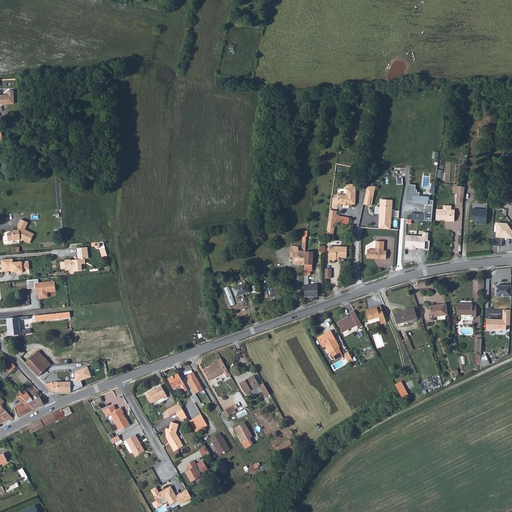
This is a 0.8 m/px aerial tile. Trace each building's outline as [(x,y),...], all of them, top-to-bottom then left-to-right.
[(14,90),(8,90),(8,95),(1,95),(1,91),(0,90),(0,104),(15,104),(14,90)] [(365,202),(370,203),(370,201),(373,184),(368,184),(365,202)] [(409,184),(408,189),(407,189),(406,201),(415,202),(415,203),(424,204),(424,203),(428,203),(428,208),(425,208),(425,214),(432,215),(433,201),(429,200),(429,197),(419,197),(420,192),(417,192),(417,189),(416,189),(416,185),(409,184)] [(358,202),(359,186),(350,185),(349,191),(340,190),(340,200),(346,200),(346,202),(350,202),(351,201),(358,202)] [(393,227),(393,222),(393,213),(391,213),(392,206),(394,206),(394,197),(382,196),(381,213),(386,213),(386,221),(380,221),(380,226),(393,227)] [(330,218),(337,219),(338,208),(332,207),(330,218)] [(478,222),(486,222),(488,208),(473,207),(472,217),(478,217),(478,222)] [(447,222),(457,222),(456,210),(437,210),(438,221),(447,221),(447,222)] [(431,221),(432,215),(425,214),(412,213),(411,220),(431,221)] [(14,229),(9,229),(10,238),(20,237),(21,236),(23,237),(30,240),(34,231),(25,227),(29,220),(21,216),(18,222),(19,226),(13,227),(14,229)] [(335,232),(337,219),(330,218),(328,231),(335,232)] [(511,224),(511,222),(499,221),(498,231),(492,231),(491,244),(504,245),(504,237),(511,238),(511,224)] [(423,237),(406,236),(406,247),(410,248),(410,249),(416,250),(416,248),(424,248),(424,250),(429,250),(429,241),(428,241),(428,233),(423,232),(423,237)] [(379,254),(379,256),(388,256),(389,248),(386,248),(386,239),(378,238),(377,248),(369,247),(369,256),(376,256),(376,254),(379,254)] [(339,253),(341,253),(350,253),(350,243),(332,243),(331,256),(339,256),(339,255),(339,253)] [(83,255),(88,254),(87,244),(77,245),(78,257),(78,258),(76,258),(76,257),(68,258),(68,256),(64,257),(65,259),(60,259),(61,266),(65,265),(66,267),(71,266),(74,268),(82,267),(81,261),(85,261),(85,256),(83,256),(83,255)] [(307,262),(307,249),(300,249),(295,248),(295,247),(292,247),(292,250),(295,250),(295,254),(295,261),(307,262)] [(14,260),(14,256),(2,257),(3,268),(13,267),(13,268),(13,270),(15,270),(15,269),(17,269),(18,270),(19,271),(22,271),(24,269),(24,268),(30,267),(30,258),(14,260)] [(39,276),(28,277),(29,286),(40,285),(40,290),(43,290),(43,295),(51,294),(51,289),(60,288),(58,278),(39,280),(39,276)] [(237,296),(251,291),(248,282),(233,286),(237,296)] [(307,282),(307,294),(320,294),(320,282),(307,282)] [(511,297),(511,286),(497,286),(497,297),(511,297)] [(385,317),(379,301),(371,304),(372,305),(365,307),(368,316),(378,312),(380,319),(385,317)] [(416,313),(413,302),(394,308),(397,318),(416,313)] [(469,304),(459,303),(459,314),(469,315),(469,317),(474,317),(474,306),(469,305),(469,304)] [(447,314),(446,304),(425,307),(427,322),(434,321),(433,317),(447,314)] [(361,322),(353,307),(349,309),(351,311),(337,319),(342,329),(356,321),(357,324),(361,322)] [(38,319),(68,316),(68,310),(37,313),(38,319)] [(503,319),(486,318),(486,329),(505,330),(506,324),(510,324),(510,310),(504,310),(503,319)] [(30,314),(8,316),(10,333),(32,331),(31,327),(21,327),(21,318),(30,317),(30,314)] [(316,334),(319,340),(323,338),(329,348),(328,349),(330,353),(331,353),(339,349),(339,348),(337,344),(338,343),(329,327),(316,334)] [(323,338),(319,340),(321,343),(322,342),(326,350),(328,349),(329,348),(323,338)] [(341,353),(339,349),(331,353),(333,357),(341,353)] [(28,361),(44,378),(55,368),(38,351),(28,361)] [(225,374),(228,372),(219,356),(212,360),(212,361),(201,367),(207,377),(222,368),(225,374)] [(481,366),(491,362),(489,357),(481,361),(481,366)] [(3,373),(6,376),(18,365),(14,362),(3,373)] [(91,377),(86,367),(75,372),(75,383),(91,377)] [(201,386),(191,369),(186,372),(188,376),(187,377),(194,390),(201,386)] [(187,387),(178,371),(168,376),(174,387),(181,383),(185,389),(187,387)] [(262,396),(266,393),(260,381),(257,383),(251,372),(237,380),(242,390),(252,384),(253,385),(255,385),(262,396)] [(398,388),(405,385),(400,376),(393,379),(398,388)] [(70,392),(70,383),(57,382),(57,381),(54,381),(48,384),(53,392),(62,392),(70,392)] [(162,383),(156,386),(146,391),(152,401),(163,394),(165,396),(169,394),(162,383)] [(25,394),(38,406),(40,405),(46,402),(43,395),(36,398),(34,395),(33,395),(29,389),(25,394)] [(18,404),(23,414),(38,406),(25,394),(21,397),(24,401),(18,404)] [(167,408),(171,414),(177,410),(183,407),(180,401),(167,408)] [(0,422),(14,415),(3,403),(2,402),(1,403),(2,405),(0,406),(0,407),(1,409),(0,409),(0,422)] [(119,429),(130,423),(126,416),(125,416),(124,415),(124,413),(122,410),(123,409),(121,405),(116,407),(113,402),(103,407),(106,413),(109,411),(119,429)] [(224,416),(231,412),(227,405),(220,409),(224,416)] [(185,409),(183,407),(177,410),(180,415),(186,412),(185,409)] [(53,412),(18,430),(20,432),(28,429),(30,432),(64,415),(61,409),(53,412)] [(245,409),(236,414),(238,418),(248,414),(245,409)] [(203,425),(207,423),(200,411),(196,414),(197,415),(203,425)] [(196,429),(203,425),(197,415),(190,418),(196,429)] [(176,430),(178,426),(174,418),(169,426),(167,425),(166,427),(167,436),(169,440),(170,439),(171,441),(170,442),(174,450),(183,444),(176,430)] [(242,440),(251,434),(242,420),(232,426),(234,429),(235,428),(242,440)] [(145,450),(136,433),(126,438),(136,455),(145,450)] [(213,435),(223,452),(228,449),(220,436),(219,436),(217,433),(213,435)] [(110,439),(112,443),(120,439),(118,435),(110,439)] [(218,455),(223,452),(213,435),(209,437),(211,441),(210,441),(218,455)] [(285,444),(282,440),(274,445),(276,449),(285,444)] [(205,444),(198,448),(202,454),(208,451),(205,444)] [(190,464),(192,467),(193,470),(191,471),(188,473),(193,482),(203,476),(201,473),(204,471),(205,473),(210,470),(205,461),(200,464),(202,468),(200,470),(198,467),(199,466),(196,461),(190,464)] [(249,471),(258,465),(256,461),(246,467),(249,471)] [(28,481),(21,467),(17,469),(22,479),(23,478),(25,482),(28,481)] [(171,504),(179,499),(177,496),(171,486),(159,492),(157,487),(151,490),(157,501),(153,503),(157,508),(164,505),(160,498),(166,495),(171,504)] [(184,492),(188,500),(193,498),(188,490),(184,492)] [(182,504),(188,500),(184,492),(177,496),(179,499),(182,504)]
